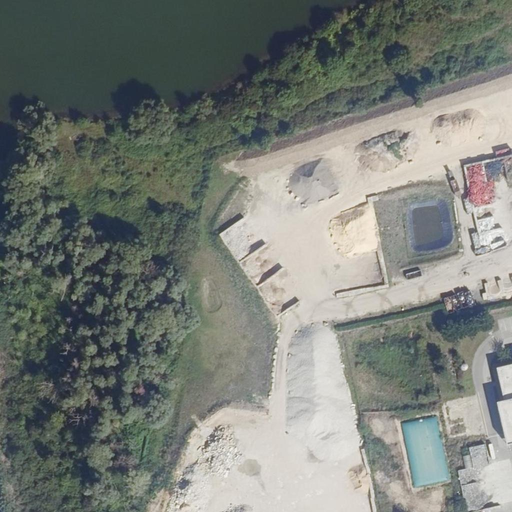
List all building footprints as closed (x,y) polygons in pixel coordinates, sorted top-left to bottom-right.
[(344,221),(344,241),(358,241),(358,245),(362,245),(362,234),(371,234),(371,227),(375,227),(375,213),(362,212),(362,228),(354,228),(354,221),(344,221)] [(484,282),(485,296),(499,295),(498,281),(484,282)] [(494,397),(503,440),(511,437),(511,357),(493,362),(500,396),(494,397)] [(465,469),(459,469),(460,481),(472,480),(470,454),(464,455),(465,469)] [(467,500),(467,509),(483,509),(483,500),(467,500)]
